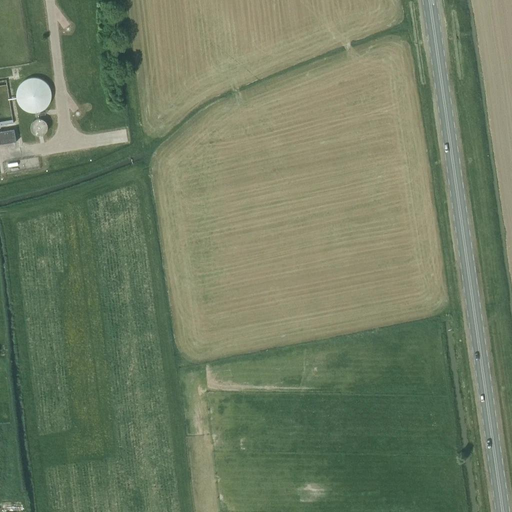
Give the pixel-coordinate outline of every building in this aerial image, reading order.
[(0,0),(0,68),(28,63),(19,0),(0,0)] [(0,76),(0,115),(12,113),(7,76),(0,76)] [(16,92),(16,95),(16,99),(17,102),(19,105),(21,107),(23,109),(26,111),(29,112),(32,113),(35,113),(39,112),(42,111),(44,109),(47,107),(49,105),(50,102),(51,99),(51,95),(51,92),(50,89),(49,86),(47,83),(44,81),(42,79),(39,78),(35,78),(32,78),(29,78),(26,79),(23,81),(21,83),(19,86),(17,89),(16,92)] [(30,126),(30,127),(30,129),(31,130),(32,132),(32,133),(34,134),(35,135),(36,135),(38,136),(40,136),(41,135),(43,135),(44,134),(45,133),(46,132),(47,130),(47,129),(47,127),(47,126),(47,124),(46,123),(45,121),(44,120),(43,119),(41,119),(40,119),(38,119),(36,119),(35,119),(34,120),(32,121),(32,123),(31,124),(30,126)] [(0,144),(16,142),(14,129),(0,131),(0,144)]
